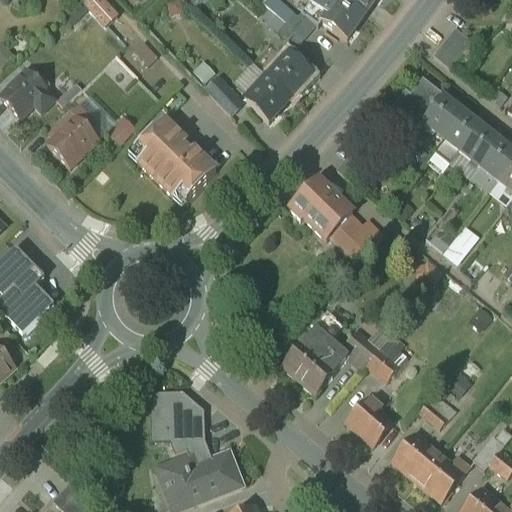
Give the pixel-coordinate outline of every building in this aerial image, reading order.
[(118,22),(97,0),(90,0),(83,7),(106,32),(118,22)] [(316,0),(302,20),(318,32),(322,27),(320,26),(338,0),(316,0)] [(339,0),(338,0),(320,26),(322,27),(347,45),(366,19),(339,0)] [(339,0),(366,19),(379,0),(339,0)] [(312,33),(294,18),(286,28),(304,43),(312,33)] [(304,43),(286,28),(278,37),(295,52),(304,43)] [(455,33),(434,61),(451,74),(472,47),(455,33)] [(158,61),(143,47),(135,55),(149,70),(158,61)] [(313,81),(289,59),(267,82),(291,105),(313,81)] [(27,75),(0,101),(0,102),(22,124),(34,112),(41,120),(55,106),(56,105),(45,94),(34,83),(27,75)] [(48,90),(37,80),(34,83),(45,94),(48,90)] [(291,105),(267,82),(245,106),(269,128),(291,105)] [(406,96),(390,117),(388,116),(378,129),(395,143),(410,123),(422,132),(424,129),(423,128),(443,102),(444,103),(445,102),(423,85),(411,100),(406,96)] [(240,111),(217,86),(207,95),(231,120),(240,111)] [(56,105),(55,106),(62,113),(81,94),(76,89),(56,105)] [(443,102),(423,128),(424,129),(445,145),(465,119),(444,103),(443,102)] [(97,127),(80,110),(71,118),(75,123),(76,122),(88,135),(97,127)] [(71,118),(51,138),(55,142),(75,123),(71,118)] [(465,119),(445,145),(459,156),(463,159),(483,133),(465,119)] [(88,135),(76,122),(75,123),(55,142),(47,150),(70,174),(99,146),(88,135)] [(216,177),(163,125),(134,156),(142,164),(138,168),(174,203),(178,199),(186,207),(216,177)] [(134,135),(125,126),(110,142),(120,151),(134,135)] [(483,133),(463,159),(481,173),(501,147),(483,133)] [(445,145),(436,156),(450,167),(459,156),(445,145)] [(511,155),(501,147),(481,173),(498,187),(511,169),(511,155)] [(361,148),(337,175),(354,189),(378,161),(361,148)] [(511,169),(498,187),(511,197),(511,169)] [(318,186),(292,213),(293,213),(290,216),(301,227),(304,224),(326,246),(331,241),(352,220),(318,186)] [(352,220),(331,241),(356,266),(372,250),(373,250),(358,236),(363,231),(352,220)] [(382,241),(367,226),(363,231),(358,236),(373,250),(372,250),(373,251),(382,241)] [(45,284),(15,254),(0,269),(0,300),(3,304),(0,305),(0,319),(21,341),(54,310),(37,292),(45,284)] [(341,333),(327,320),(316,333),(330,345),(341,333)] [(316,333),(304,347),(282,372),(315,401),(337,376),(337,375),(349,362),(330,345),(316,333)] [(379,355),(358,337),(344,352),(355,361),(349,368),(360,377),(366,370),(379,355)] [(400,356),(388,345),(379,355),(392,366),(400,356)] [(0,355),(0,387),(16,373),(0,355)] [(392,366),(379,355),(366,370),(387,387),(400,372),(392,366)] [(197,470),(208,466),(200,447),(205,447),(204,416),(182,398),(152,399),(153,417),(154,436),(169,436),(170,448),(174,460),(186,456),(189,462),(193,460),(197,470)] [(455,417),(434,399),(426,408),(427,409),(420,418),(440,435),(455,417)] [(370,402),(347,429),(374,452),(393,430),(379,417),(383,413),(370,402)] [(150,448),(170,448),(169,436),(154,436),(153,417),(149,417),(150,448)] [(440,460),(415,440),(392,468),(417,488),(440,460)] [(494,442),(473,467),(484,476),(489,470),(499,458),(505,451),(494,442)] [(189,462),(164,471),(173,495),(166,497),(172,511),(186,511),(241,491),(229,458),(208,466),(197,470),(193,460),(189,462)] [(511,479),(511,467),(499,458),(489,470),(508,485),(511,479)] [(440,460),(417,488),(442,509),(465,481),(464,481),(451,469),(440,460)] [(457,462),(451,469),(464,481),(470,473),(457,462)] [(173,495),(164,471),(157,474),(166,497),(173,495)] [(92,511),(88,501),(72,486),(53,507),(58,511),(92,511)] [(502,511),(482,495),(467,511),(502,511)]
